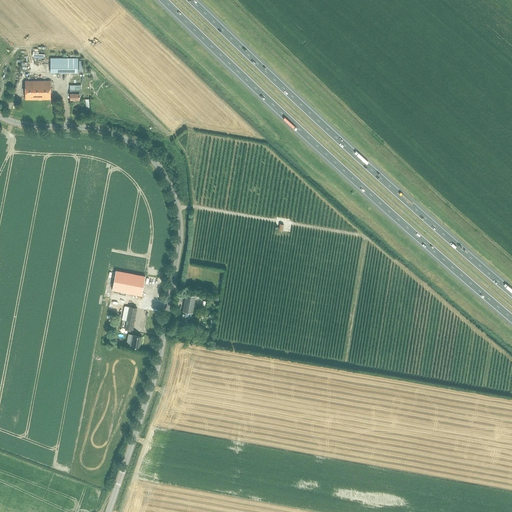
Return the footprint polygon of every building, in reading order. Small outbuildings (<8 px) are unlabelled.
[(50,72),(78,72),(78,58),(50,58),(50,72)] [(25,100),(51,100),(50,81),(25,81),(25,100)] [(70,99),(80,99),(80,93),(75,93),(75,92),(74,92),(74,90),(70,90),(70,99)] [(141,296),(145,276),(116,270),(112,290),(141,296)] [(192,319),(196,296),(185,294),(181,322),(186,323),(187,318),(192,319)] [(129,306),(129,307),(125,306),(123,317),(127,318),(125,328),(133,329),(137,308),(129,306)] [(118,348),(121,336),(114,334),(111,346),(118,348)] [(141,336),(133,335),(131,346),(139,347),(141,336)]
